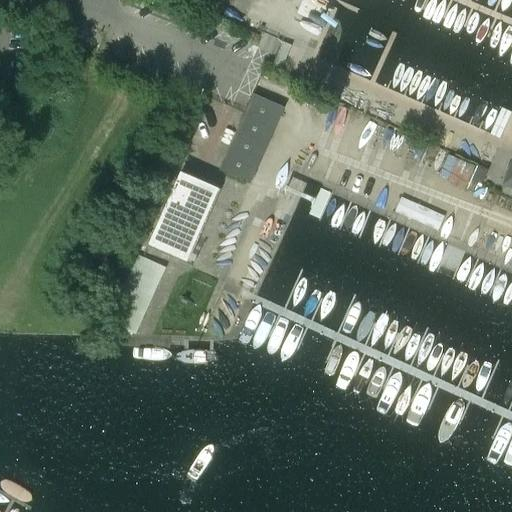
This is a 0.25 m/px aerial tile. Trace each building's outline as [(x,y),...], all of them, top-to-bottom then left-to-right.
[(253,96),(220,169),(250,182),(282,109),(253,96)] [(511,159),(502,184),(511,188),(511,190),(511,159)] [(480,183),(486,169),(479,166),(472,180),(480,183)] [(184,253),(213,187),(181,173),(152,239),(184,253)] [(111,321),(139,332),(167,265),(139,254),(111,321)]
